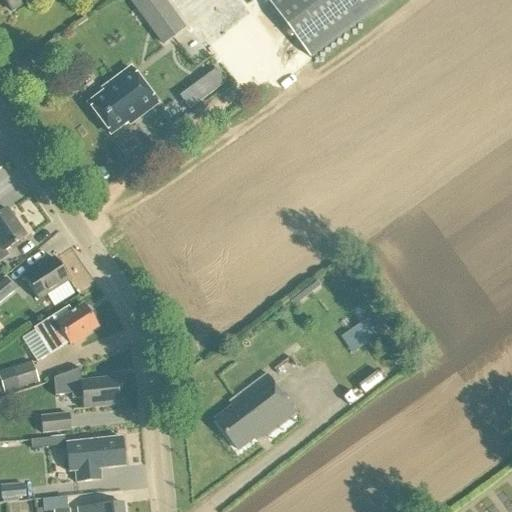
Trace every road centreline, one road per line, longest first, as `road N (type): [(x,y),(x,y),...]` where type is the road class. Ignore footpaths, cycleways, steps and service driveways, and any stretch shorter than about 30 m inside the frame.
road 1 (residential): [(164,511),(142,339),(117,280),(0,114)]
road 2 (track): [(427,0),(83,232)]
